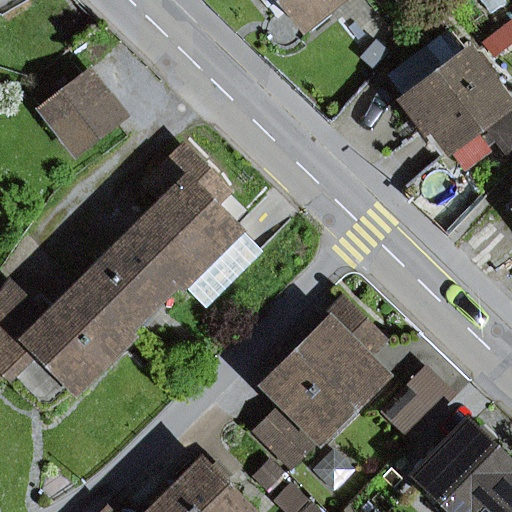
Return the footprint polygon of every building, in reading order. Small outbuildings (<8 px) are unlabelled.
[(277,0),(300,27),(332,0),(277,0)] [(461,168),(485,150),(473,134),(508,108),(466,52),(399,102),(423,134),(431,128),(461,168)] [(117,122),(84,79),(43,110),(77,153),(117,122)] [(148,187),(166,204),(134,236),(176,278),(205,307),(260,252),(213,204),(199,190),(212,177),(185,150),(148,187)] [(213,204),(226,191),(212,177),(199,190),(213,204)] [(124,331),(176,278),(134,236),(82,289),(124,331)] [(71,390),(127,335),(124,331),(82,289),(49,323),(12,285),(0,302),(0,370),(9,379),(35,353),(71,390)] [(346,344),(364,325),(343,304),(320,327),(323,331),(269,385),(321,437),(381,378),(360,358),(346,344)] [(346,344),(360,358),(379,340),(364,325),(346,344)] [(46,416),(71,390),(35,353),(9,379),(46,416)] [(381,413),(411,441),(455,395),(426,367),(381,413)] [(292,467),(315,444),(279,409),(256,432),(292,467)] [(511,511),(511,466),(469,425),(415,480),(447,511),(511,511)] [(246,511),(248,511),(203,466),(156,511),(246,511)]
